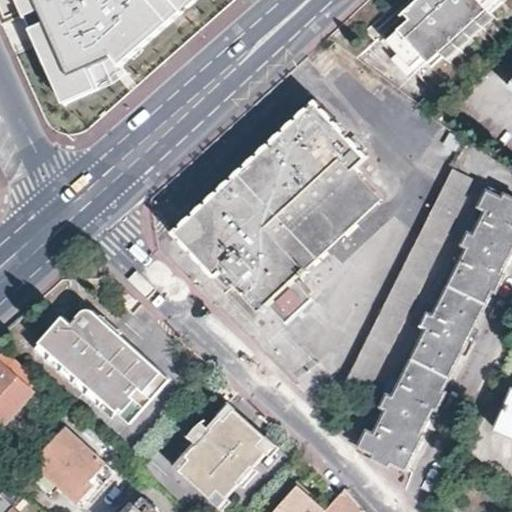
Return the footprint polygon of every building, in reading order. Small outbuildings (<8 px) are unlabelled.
[(194,0),(19,0),(64,99),(103,89),(194,0)] [(496,0),(421,0),(406,14),(412,20),(388,43),(414,69),(427,57),(432,62),(442,52),(454,41),(465,30),(477,19),(489,8),(496,0)] [(494,13),(504,3),(501,0),(496,0),(489,8),(494,13)] [(485,28),(497,17),(494,13),(489,8),(477,19),(485,28)] [(474,39),(485,28),(477,19),(465,30),(474,39)] [(462,50),(474,39),(465,30),(454,41),(462,50)] [(462,50),(454,41),(442,52),(447,57),(450,61),(462,50)] [(437,67),(447,57),(442,52),(432,62),(437,67)] [(368,156),(317,99),(173,230),(205,264),(214,274),(221,269),(258,309),(267,302),(283,320),(309,298),(292,279),(301,271),(304,274),(309,270),(306,266),(381,199),(354,168),(368,156)] [(412,245),(342,385),(343,386),(371,385),(475,174),(453,163),(412,245)] [(377,448),(375,453),(385,458),(392,461),(394,457),(410,465),(418,449),(414,447),(487,299),(511,247),(511,191),(507,189),(504,194),(489,186),(480,203),(486,206),(475,228),(471,226),(465,239),(467,240),(465,244),(467,245),(436,307),(434,307),(432,310),(430,309),(423,322),(427,325),(396,388),(394,387),(392,390),(390,390),(384,401),(388,403),(375,428),(369,426),(361,441),(377,448)] [(136,344),(96,308),(92,305),(86,306),(81,310),(73,319),(64,312),(40,339),(132,420),(171,375),(136,344)] [(210,361),(185,339),(180,346),(195,360),(197,358),(205,365),(210,361)] [(14,373),(23,362),(6,347),(0,354),(0,422),(31,389),(14,373)] [(511,393),(498,426),(511,432),(511,393)] [(221,500),(277,440),(260,424),(236,403),(233,406),(231,406),(228,407),(224,408),(221,409),(218,410),(215,411),(212,412),(208,415),(205,417),(202,419),(200,421),(197,425),(194,428),(192,431),(190,435),(188,438),(187,443),(186,447),(184,452),(184,456),(184,460),(181,463),(221,500)] [(123,449),(70,404),(61,414),(113,459),(122,450),(123,449)] [(117,470),(67,424),(35,459),(80,500),(96,483),(101,488),(117,470)] [(0,480),(7,473),(9,471),(0,462),(0,480)] [(25,494),(10,480),(0,489),(0,490),(15,504),(25,494)] [(371,511),(369,508),(345,481),(339,488),(324,505),(317,511),(371,511)] [(270,511),(317,511),(324,505),(311,494),(298,482),(270,511)] [(0,490),(0,511),(23,511),(15,504),(0,490)] [(165,511),(145,494),(128,511),(165,511)]
